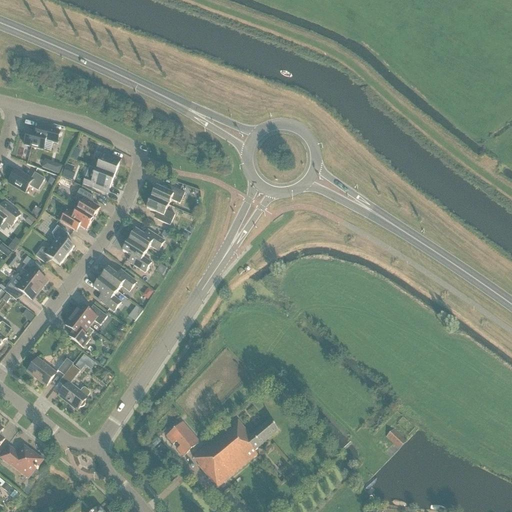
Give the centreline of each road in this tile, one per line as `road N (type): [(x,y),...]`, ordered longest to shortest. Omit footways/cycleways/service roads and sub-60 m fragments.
road 1 (residential): [(14,107),(85,126),(141,156),(115,222),(0,374)]
road 2 (unclassified): [(97,448),(224,255)]
road 3 (primary): [(181,106),(0,22)]
road 4 (primary): [(511,305),(382,218)]
